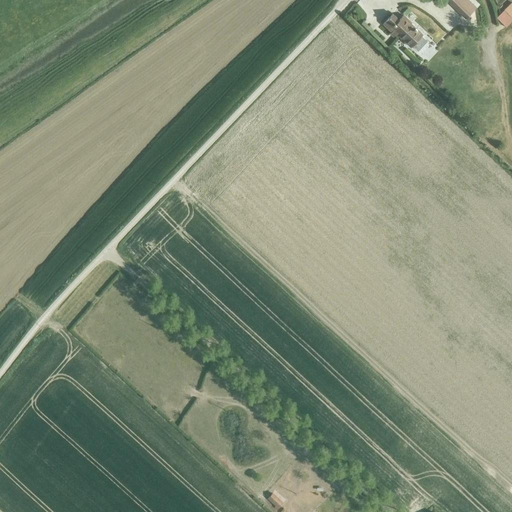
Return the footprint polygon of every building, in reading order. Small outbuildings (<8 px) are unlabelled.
[(477,7),(469,0),(448,0),(448,1),(465,19),(477,7)] [(370,13),(361,5),(354,12),(362,21),(370,13)] [(398,36),(411,47),(423,34),(411,23),(411,22),(404,15),(399,19),(393,13),(383,23),(392,31),(390,34),(393,37),(395,35),(397,37),(398,36)] [(453,100),(480,109),(487,87),(460,78),(453,100)] [(273,493),(268,499),(275,506),(274,507),(277,510),(284,503),(273,493)]
